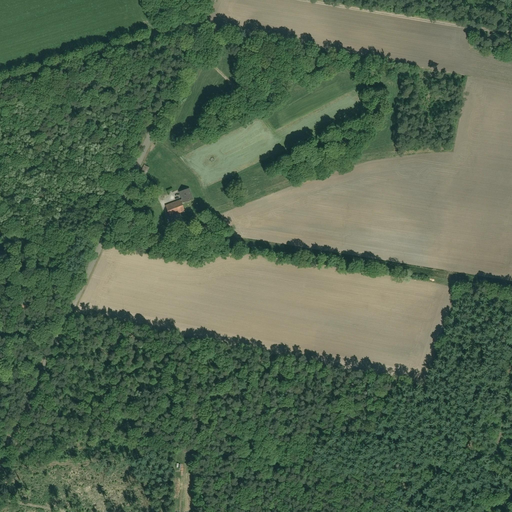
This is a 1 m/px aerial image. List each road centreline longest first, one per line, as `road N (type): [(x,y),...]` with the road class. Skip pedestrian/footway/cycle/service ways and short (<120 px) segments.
road 1 (unclassified): [(200,24),(0,461)]
road 2 (residential): [(0,83),(200,24)]
road 3 (track): [(305,0),(511,32)]
road 4 (track): [(191,511),(199,435),(195,333)]
road 5 (track): [(511,346),(491,511)]
